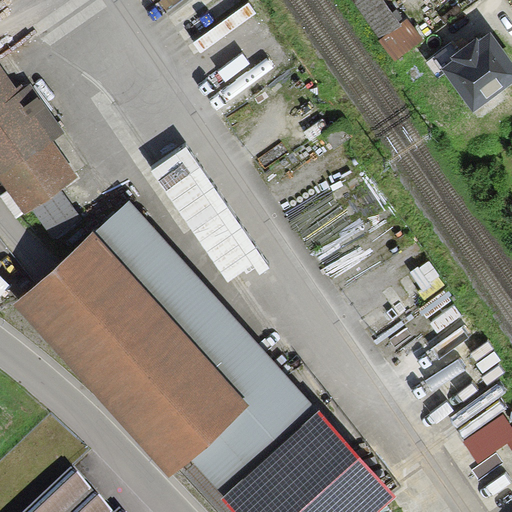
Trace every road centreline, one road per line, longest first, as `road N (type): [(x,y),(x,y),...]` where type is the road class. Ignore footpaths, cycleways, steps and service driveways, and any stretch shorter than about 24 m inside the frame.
road 1 (unknown): [(186,108),(457,511)]
road 2 (unknown): [(186,108),(138,139),(110,137),(86,123),(34,50),(22,21),(28,0)]
road 3 (residential): [(169,511),(82,418),(0,347)]
road 4 (unknown): [(110,0),(186,108)]
